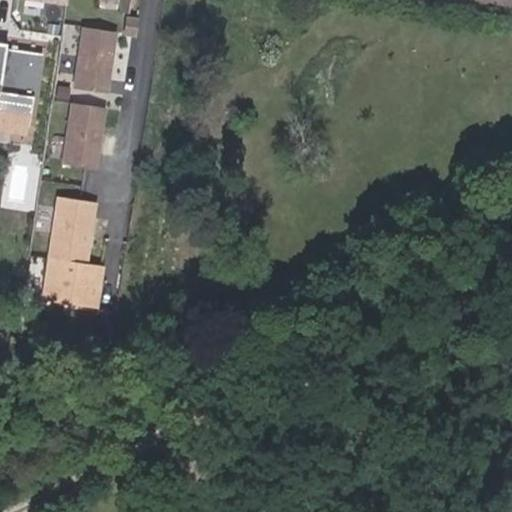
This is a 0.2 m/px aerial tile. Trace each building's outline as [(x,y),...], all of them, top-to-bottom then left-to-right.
[(96,0),(96,10),(117,13),(119,0),(96,0)] [(120,33),(84,27),(74,89),(111,95),(120,33)] [(37,55),(0,49),(0,131),(24,135),(28,112),(0,108),(0,92),(31,96),(37,55)] [(111,108),(74,103),(65,165),(102,170),(111,108)] [(98,204),(60,198),(45,301),(101,309),(107,268),(89,266),(98,204)]
